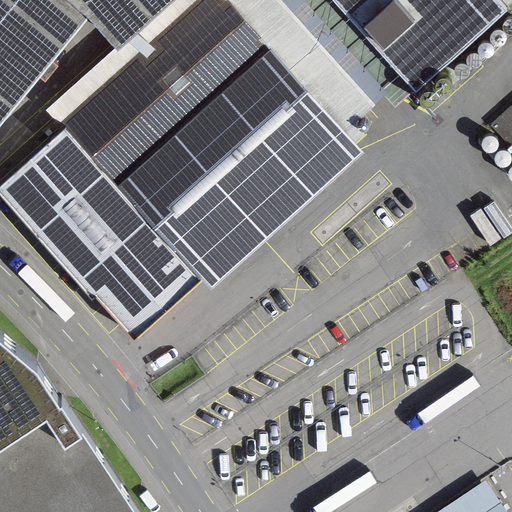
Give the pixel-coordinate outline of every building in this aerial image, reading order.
[(203,0),(0,171),(0,192),(84,292),(88,289),(128,337),(194,282),(203,292),(356,163),(345,150),(361,137),(352,126),(383,100),(297,0),(203,0)] [(0,0),(0,110),(88,2),(84,0),(0,0)] [(154,0),(84,0),(88,2),(117,33),(154,0)] [(501,0),(337,0),(410,82),(501,0)] [(511,106),(494,121),(511,143),(511,142),(511,106)] [(0,432),(59,393),(15,351),(0,338),(0,432)] [(138,511),(59,393),(0,432),(0,511),(138,511)] [(500,511),(484,483),(434,511),(500,511)]
